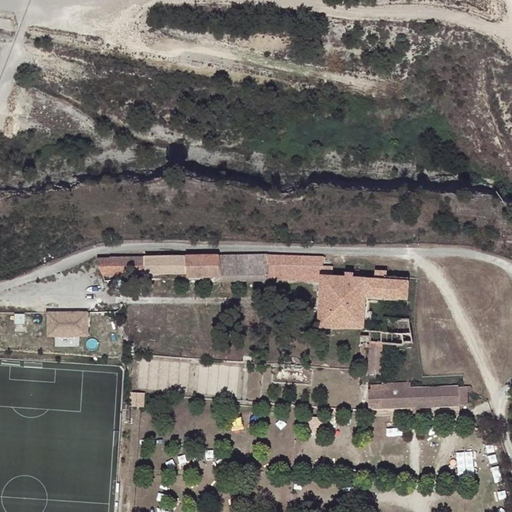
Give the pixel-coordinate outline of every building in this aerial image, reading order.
[(256,254),(161,255),(162,277),(265,275),(265,279),(312,284),(312,280),(320,280),(320,284),(318,328),(361,328),(363,319),(370,320),(370,312),(368,311),(369,298),(405,301),(406,278),(385,277),(386,272),(374,271),(373,281),(352,279),(352,274),(344,274),(343,278),(331,278),(330,267),(321,267),(321,258),(275,254),(256,254)] [(142,256),(97,257),(94,257),(101,274),(142,274),(142,256)] [(87,312),(48,312),(48,336),(87,336),(87,312)] [(367,336),(360,336),(359,346),(366,346),(367,342),(369,343),(367,372),(378,373),(380,344),(401,346),(401,342),(409,342),(409,339),(406,319),(395,320),(383,319),(381,331),(368,330),(367,336)] [(359,370),(351,369),(351,377),(358,378),(359,370)] [(465,393),(464,387),(408,390),(407,383),(369,385),(370,391),(367,391),(368,410),(466,405),(465,393)] [(144,393),(129,392),(128,408),(142,409),(144,393)] [(323,418),(307,417),(306,430),(322,431),(323,418)]
